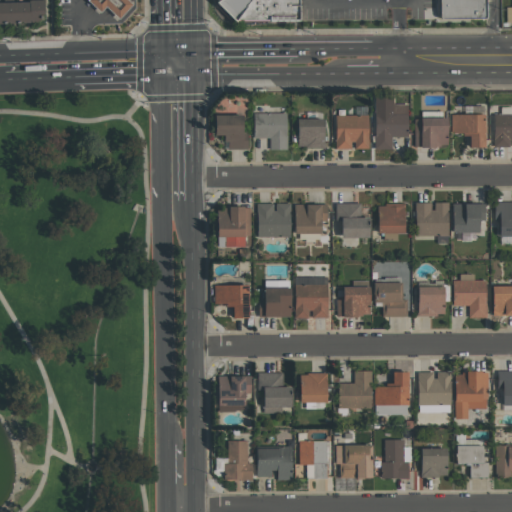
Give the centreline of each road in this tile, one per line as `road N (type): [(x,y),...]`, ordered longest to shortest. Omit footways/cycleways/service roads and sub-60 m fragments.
road 1 (primary): [(166,76),(511,72)]
road 2 (residential): [(194,179),(511,174)]
road 3 (residential): [(195,346),(511,341)]
road 4 (residential): [(196,511),(511,506)]
road 5 (primary): [(196,511),(194,223)]
road 6 (primary): [(167,197),(169,445)]
road 7 (primary): [(193,52),(0,57)]
road 8 (primary): [(511,49),(373,51)]
road 9 (primary): [(194,201),(193,76)]
road 10 (primary): [(166,76),(167,197)]
